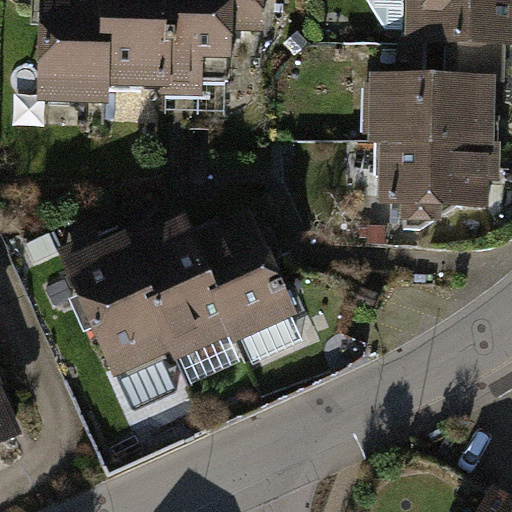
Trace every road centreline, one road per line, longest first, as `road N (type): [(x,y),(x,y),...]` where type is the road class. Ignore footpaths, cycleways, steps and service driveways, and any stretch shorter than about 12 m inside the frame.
road 1 (residential): [(246,462),(511,315)]
road 2 (residential): [(132,511),(246,462)]
